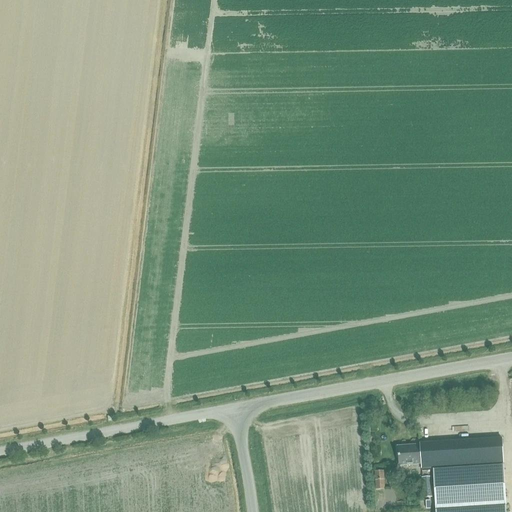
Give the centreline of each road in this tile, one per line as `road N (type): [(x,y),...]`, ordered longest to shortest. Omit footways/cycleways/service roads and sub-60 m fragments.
road 1 (tertiary): [(236,406),(511,357)]
road 2 (tertiary): [(0,450),(236,406)]
